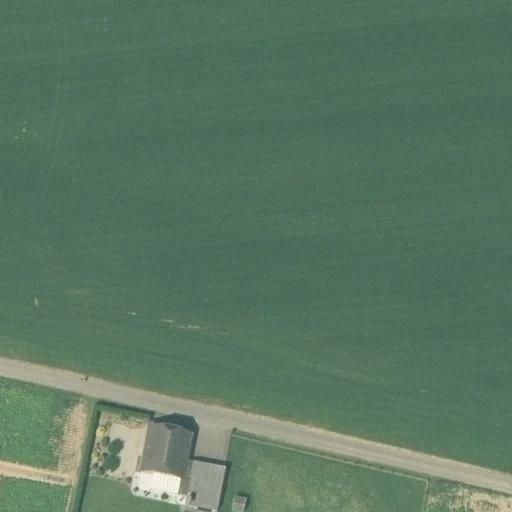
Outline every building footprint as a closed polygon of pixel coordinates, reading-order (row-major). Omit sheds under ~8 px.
[(189,437),(149,429),(141,473),(181,480),(184,463),(189,437)] [(193,465),(184,463),(181,480),(141,473),(138,490),(186,499),(188,490),(193,465)] [(208,468),(193,465),(188,490),(204,493),(208,468)] [(224,471),(208,468),(204,493),(201,509),(216,511),(224,471)] [(204,493),(188,490),(186,499),(185,506),(201,509),(204,493)]
